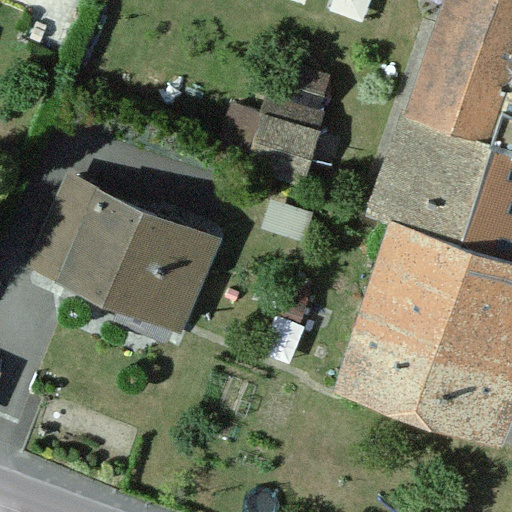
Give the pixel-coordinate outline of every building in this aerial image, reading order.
[(511,0),(460,0),(386,214),(402,219),(511,256),(511,0)] [(302,70),(292,94),(318,103),(327,79),(302,70)] [(268,108),(249,162),(305,176),(323,125),(311,121),(318,103),(292,94),(285,92),(278,111),(268,108)] [(74,185),(46,254),(141,292),(132,314),(172,330),(181,308),(188,311),(216,242),(74,185)] [(511,256),(402,219),(350,376),(489,426),(511,364),(511,256)]
